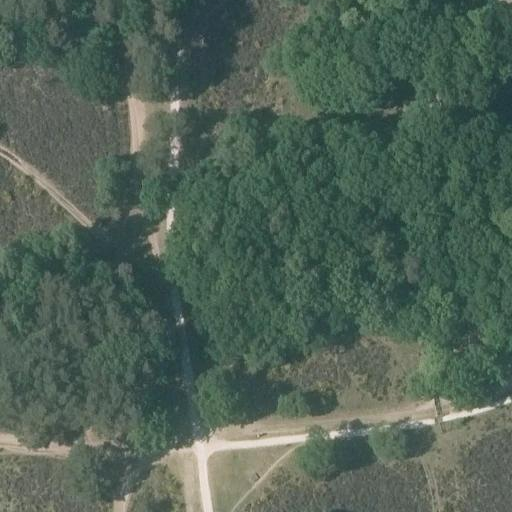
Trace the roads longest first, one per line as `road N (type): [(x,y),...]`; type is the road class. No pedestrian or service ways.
road 1 (track): [(193,511),(109,0)]
road 2 (track): [(393,0),(427,175),(439,292),(469,335),(511,359)]
road 3 (track): [(225,0),(190,40),(185,184),(174,232),(155,258)]
road 4 (track): [(441,417),(439,292)]
